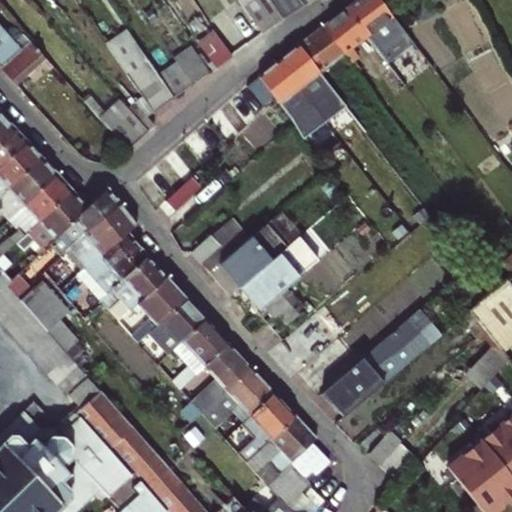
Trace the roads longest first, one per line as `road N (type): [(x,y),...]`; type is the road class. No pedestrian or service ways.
road 1 (residential): [(352,511),(350,457),(173,262),(118,178)]
road 2 (residential): [(118,178),(332,0)]
road 3 (residential): [(118,178),(80,172),(0,88)]
